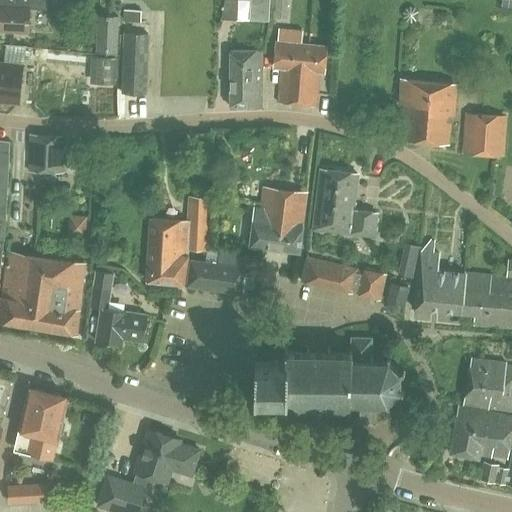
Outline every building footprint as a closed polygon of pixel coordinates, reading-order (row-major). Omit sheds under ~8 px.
[(58,7),(58,0),(0,0),(0,30),(28,32),(29,8),(52,9),(52,7),(58,7)] [(142,22),(142,10),(124,9),(123,21),(142,22)] [(118,53),(119,15),(97,15),(96,52),(118,53)] [(146,94),(148,34),(125,33),(122,93),(146,94)] [(325,72),(327,46),(277,41),(274,67),(281,68),(278,102),(317,105),(320,71),(325,72)] [(261,107),(262,50),(231,50),(231,107),(261,107)] [(116,84),(117,56),(91,55),(90,83),(116,84)] [(0,101),(20,104),(24,65),(0,61),(0,101)] [(456,115),(459,84),(403,78),(401,103),(406,104),(403,140),(448,144),(451,114),(456,115)] [(504,155),(507,115),(466,112),(464,152),(504,155)] [(64,172),(65,136),(30,134),(29,171),(64,172)] [(0,280),(8,223),(10,141),(0,139),(0,280)] [(80,160),(80,170),(90,171),(90,160),(80,160)] [(224,178),(223,165),(214,166),(214,179),(213,179),(213,196),(235,195),(235,178),(224,178)] [(373,237),(376,214),(352,211),(357,175),(321,170),(314,229),(373,237)] [(300,252),(307,191),(264,186),(261,208),(256,207),(254,216),(250,246),(300,252)] [(206,251),(211,198),(192,196),(190,221),(153,218),(148,280),(184,284),(187,255),(185,255),(188,250),(206,251)] [(118,249),(117,236),(101,238),(102,250),(95,250),(96,262),(121,260),(120,248),(118,249)] [(416,277),(413,306),(461,312),(464,273),(438,270),(439,253),(433,253),(434,242),(430,241),(423,247),(419,262),(416,277)] [(242,266),(242,262),(236,261),(238,253),(221,251),(219,263),(191,259),(187,285),(241,292),(244,266),(242,266)] [(0,321),(77,334),(89,264),(31,254),(27,268),(8,266),(0,312),(0,321)] [(364,272),(357,270),(357,269),(307,257),(302,281),(352,293),(352,291),(359,293),(359,294),(380,299),(386,274),(365,269),(364,272)] [(398,273),(416,277),(419,262),(402,258),(398,273)] [(464,273),(461,312),(475,313),(474,324),(511,326),(511,259),(508,259),(506,276),(464,273)] [(144,341),(148,314),(108,308),(114,272),(97,269),(94,286),(91,306),(101,308),(96,340),(110,343),(112,336),(144,341)] [(404,303),(408,286),(391,282),(387,300),(404,303)] [(264,337),(273,337),(271,317),(233,319),(235,350),(265,348),(264,337)] [(371,352),(372,337),(352,336),(351,347),(349,346),(349,353),(331,353),(331,346),(328,346),(328,353),(310,352),(310,346),(306,346),(306,352),(288,352),(288,346),(285,346),(285,362),(281,362),(279,359),(274,359),(272,362),(255,361),(254,395),(284,395),(284,412),(287,412),(287,406),(305,406),(305,412),(308,413),(309,406),(326,406),(326,413),(329,413),(329,406),(347,407),(347,428),(350,428),(350,424),(371,424),(373,427),(376,425),(373,422),(373,402),(385,402),(387,408),(390,406),(388,401),(399,391),(404,393),(405,390),(400,388),(400,374),(406,372),(405,369),(399,371),(389,360),(391,355),(388,354),(386,359),(374,359),(374,352),(371,352)] [(511,364),(506,364),(507,362),(471,358),(463,403),(511,410),(511,364)] [(53,459),(58,436),(63,433),(65,423),(62,418),(67,396),(29,387),(19,429),(25,431),(23,436),(30,437),(27,452),(53,459)] [(508,458),(511,436),(511,415),(459,405),(450,453),(479,458),(480,453),(508,458)] [(180,439),(149,429),(136,471),(137,471),(133,482),(108,474),(98,505),(120,511),(137,511),(146,486),(145,486),(149,475),(167,481),(171,468),(192,474),(200,449),(179,443),(180,439)] [(511,485),(511,455),(509,468),(498,466),(498,464),(484,461),(481,479),(511,485)] [(10,502),(48,500),(48,484),(9,486),(10,502)]
